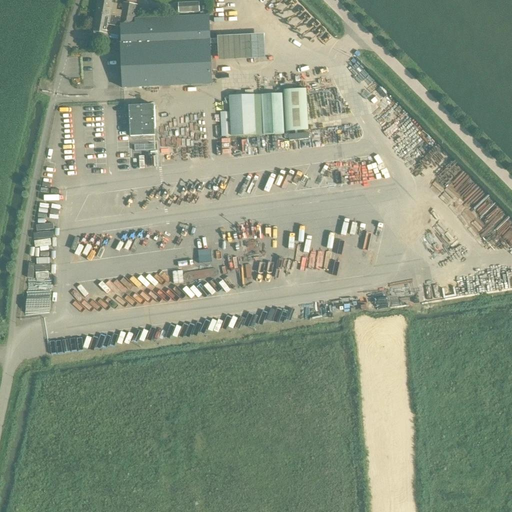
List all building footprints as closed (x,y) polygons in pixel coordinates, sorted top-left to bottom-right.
[(98,0),(96,14),(121,18),(122,16),(135,18),(137,5),(124,3),(122,11),(116,10),(117,4),(111,3),(111,0),(98,0)] [(179,13),(199,12),(199,3),(179,4),(179,13)] [(135,19),(135,18),(122,16),(121,18),(96,14),(93,32),(106,34),(107,23),(121,25),(122,47),(122,71),(120,73),(120,77),(122,79),(123,89),(211,84),(208,16),(135,19)] [(260,32),(220,34),(222,55),(261,53),(260,32)] [(306,88),(284,89),(286,130),(308,129),(306,88)] [(282,93),(262,94),(263,135),(284,133),(282,93)] [(254,95),(229,96),(231,137),(255,135),(254,95)] [(154,105),(129,106),(130,137),(155,136),(154,105)] [(217,268),(193,271),(194,279),(218,276),(217,268)]
